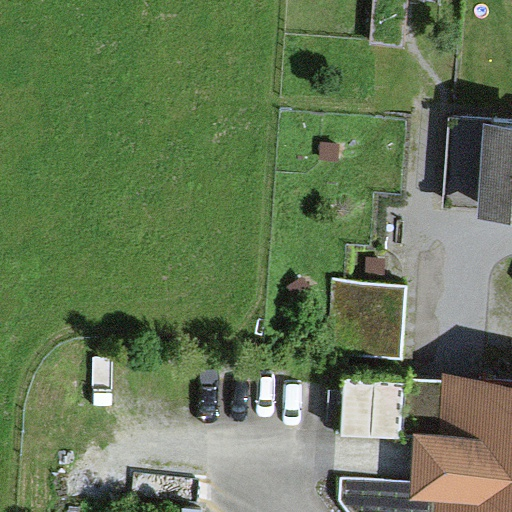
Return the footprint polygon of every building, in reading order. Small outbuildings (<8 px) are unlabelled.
[(388,0),(387,23),(424,27),(426,0),(388,0)] [(413,346),(418,278),(350,274),(345,342),(413,346)] [(465,511),(511,511),(511,374),(479,371),(465,511)] [(342,382),(346,441),(404,437),(400,378),(342,382)] [(409,511),(411,445),(349,443),(347,511),(409,511)]
